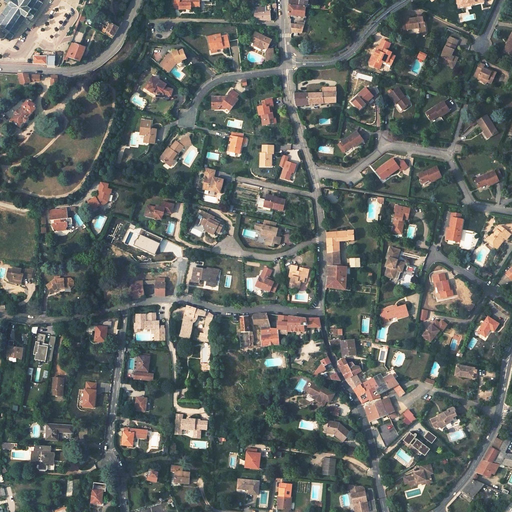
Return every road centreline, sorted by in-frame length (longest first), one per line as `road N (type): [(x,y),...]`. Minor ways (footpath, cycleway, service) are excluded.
road 1 (residential): [(286,62),(316,197),(319,311)]
road 2 (residential): [(124,305),(108,447),(123,511)]
road 3 (residential): [(319,311),(220,310),(190,300),(124,305)]
road 4 (tertiary): [(136,0),(124,30),(85,67),(0,68)]
road 5 (tertiary): [(406,0),(343,56),(286,62)]
road 6 (residential): [(124,305),(31,321),(0,315)]
road 7 (residential): [(350,392),(384,511)]
